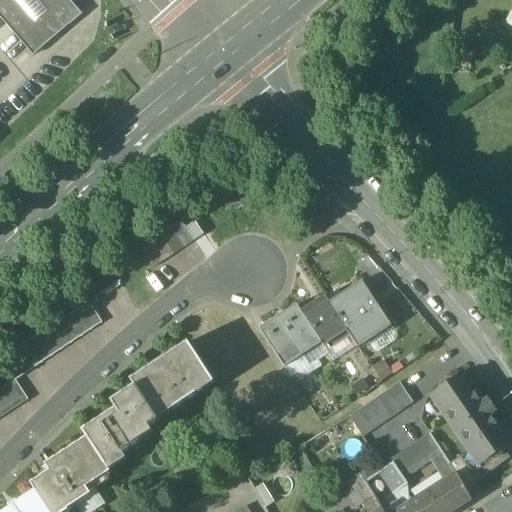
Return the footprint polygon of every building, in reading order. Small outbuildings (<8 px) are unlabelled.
[(81,16),(67,0),(0,0),(0,19),(32,57),(81,16)] [(195,242),(186,229),(181,222),(171,228),(184,248),(195,242)] [(186,229),(195,242),(203,236),(195,223),(186,229)] [(184,248),(171,228),(161,235),(175,255),(184,248)] [(175,255),(161,235),(151,242),(165,262),(175,255)] [(151,242),(141,249),(155,268),(165,262),(151,242)] [(97,313),(129,294),(121,281),(89,300),(97,313)] [(391,328),(362,282),(329,304),(347,333),(358,350),(391,328)] [(324,297),(301,313),(322,345),(324,348),(347,333),(329,304),(324,297)] [(31,371),(102,323),(89,304),(18,352),(31,371)] [(301,313),(297,307),(279,319),(303,357),(322,345),(301,313)] [(303,357),(279,319),(260,331),(285,369),(303,357)] [(187,344),(130,382),(134,388),(111,404),(115,411),(82,432),(87,439),(105,466),(139,444),(135,437),(158,423),(157,421),(214,384),(187,344)] [(483,405),(464,377),(432,399),(470,452),(479,466),(503,449),(511,444),(493,420),(497,417),(487,402),(483,405)] [(14,381),(0,390),(0,420),(28,402),(14,381)] [(400,385),(351,418),(363,439),(413,405),(400,385)] [(429,436),(390,462),(403,480),(441,456),(430,439),(431,439),(429,436)] [(87,439),(45,466),(49,473),(31,485),(35,492),(48,511),(66,511),(90,497),(86,489),(110,474),(105,466),(87,439)] [(456,476),(465,491),(510,461),(503,449),(479,466),(470,452),(448,467),(456,476)] [(410,505),(414,511),(457,511),(472,502),(465,491),(456,476),(410,505)] [(364,484),(346,496),(354,510),(373,498),(364,484)] [(48,511),(35,492),(3,511),(48,511)]
